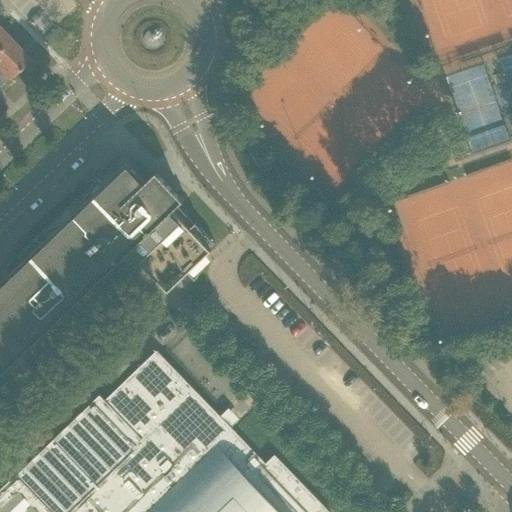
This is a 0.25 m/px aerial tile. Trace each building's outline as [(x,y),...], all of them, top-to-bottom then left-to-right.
[(0,47),(9,39),(0,29),(0,47)] [(0,86),(29,59),(9,39),(0,47),(0,86)] [(451,72),(469,151),(508,142),(490,63),(451,72)] [(211,250),(211,249),(209,247),(215,242),(179,205),(184,200),(156,171),(146,181),(126,160),(126,161),(121,155),(0,271),(0,375),(109,271),(117,279),(138,260),(168,291),(171,288),(211,250)] [(328,511),(274,456),(266,464),(157,352),(147,361),(148,363),(107,402),(105,401),(104,402),(99,397),(12,482),(10,480),(0,489),(0,492),(0,493),(0,511),(328,511)]
